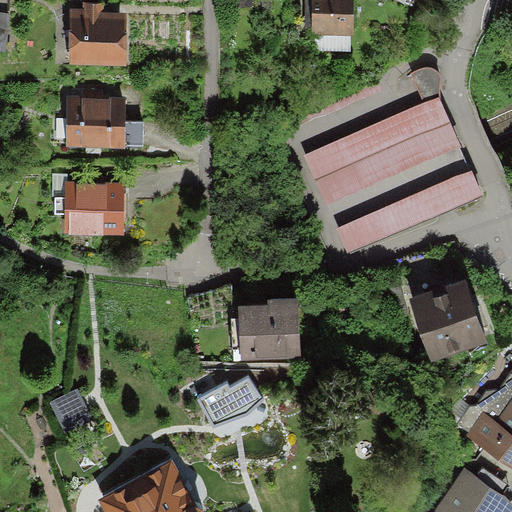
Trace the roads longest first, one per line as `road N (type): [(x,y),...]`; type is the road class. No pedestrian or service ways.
road 1 (residential): [(503,245),(451,223),(353,263),(125,275)]
road 2 (residential): [(464,0),(460,68),(507,198),(503,245)]
